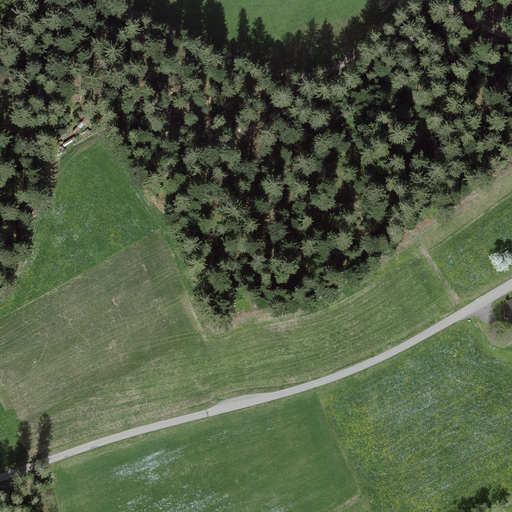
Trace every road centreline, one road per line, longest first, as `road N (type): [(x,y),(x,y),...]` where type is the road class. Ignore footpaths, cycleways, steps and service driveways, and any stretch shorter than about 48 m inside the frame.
road 1 (track): [(511,42),(412,0),(333,67),(263,71),(143,14)]
road 2 (track): [(143,14),(88,140),(0,277)]
